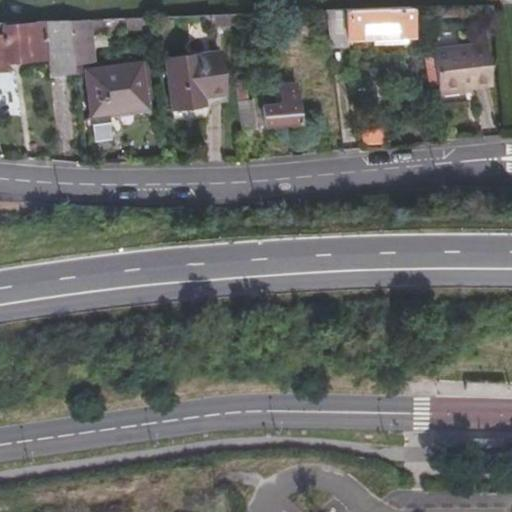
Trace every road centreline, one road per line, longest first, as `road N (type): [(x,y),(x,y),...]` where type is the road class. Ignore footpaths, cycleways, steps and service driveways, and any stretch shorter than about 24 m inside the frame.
road 1 (motorway): [(0,296),(261,260),(511,258)]
road 2 (residential): [(511,159),(86,194),(0,183)]
